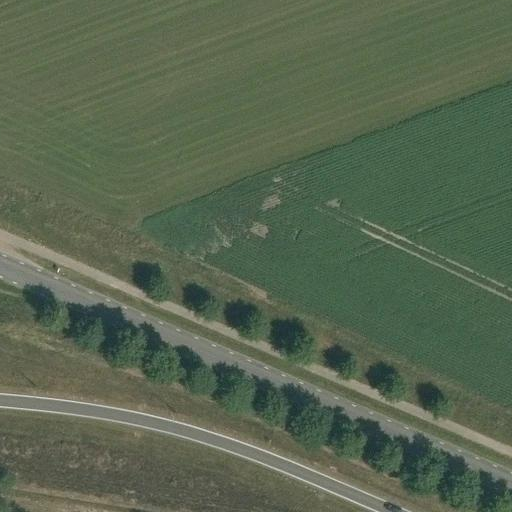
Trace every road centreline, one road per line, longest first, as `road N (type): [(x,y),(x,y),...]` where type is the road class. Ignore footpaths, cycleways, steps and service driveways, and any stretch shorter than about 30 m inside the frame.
road 1 (tertiary): [(511,485),(0,264)]
road 2 (trunk): [(387,511),(175,427),(0,401)]
